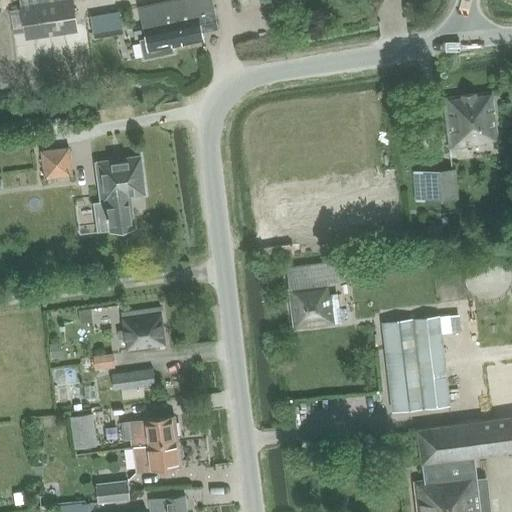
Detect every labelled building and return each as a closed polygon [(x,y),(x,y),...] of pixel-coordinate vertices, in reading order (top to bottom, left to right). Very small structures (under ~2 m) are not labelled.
[(71,0),(21,0),(27,33),(75,26),(71,0)] [(212,0),(168,0),(141,6),(144,20),(147,39),(141,40),(144,58),(173,52),(172,46),(204,39),(203,30),(217,27),(213,3),(212,0)] [(287,0),(267,0),(269,9),(288,6),(287,0)] [(91,17),(93,29),(121,25),(119,13),(91,17)] [(492,92),(454,97),(443,98),(449,148),(482,144),(482,141),(497,139),(492,92)] [(41,151),(42,157),(45,178),(72,175),(69,147),(41,151)] [(106,217),(109,217),(110,231),(134,228),(130,197),(145,195),(140,155),(95,162),(100,201),(106,200),(108,213),(106,214),(106,217)] [(424,174),(426,201),(455,198),(453,171),(424,174)] [(427,242),(444,240),(443,226),(426,227),(427,242)] [(285,269),(293,330),(334,325),(331,295),(328,295),(326,284),(344,282),(342,262),(285,269)] [(120,313),(123,339),(125,339),(127,350),(164,345),(159,308),(120,313)] [(78,311),(80,325),(92,323),(90,310),(78,311)] [(458,312),(448,314),(450,330),(460,329),(458,312)] [(408,410),(449,404),(438,314),(396,319),(408,410)] [(57,344),(50,345),(51,356),(59,355),(57,344)] [(112,354),(94,357),(96,368),(113,366),(112,354)] [(111,375),(113,390),(154,384),(152,369),(111,375)] [(71,417),(75,449),(96,446),(92,415),(71,417)] [(132,438),(133,446),(177,441),(174,417),(130,422),(121,423),(123,440),(132,438)] [(511,418),(416,431),(422,480),(413,481),(416,511),(478,511),(473,458),(511,453),(511,418)] [(177,441),(133,446),(136,471),(180,466),(177,441)] [(127,482),(95,486),(97,503),(129,499),(127,482)] [(21,491),(13,492),(15,504),(23,503),(21,491)] [(50,494),(39,496),(41,506),(51,505),(50,494)] [(150,511),(185,511),(183,497),(149,502),(150,511)]
